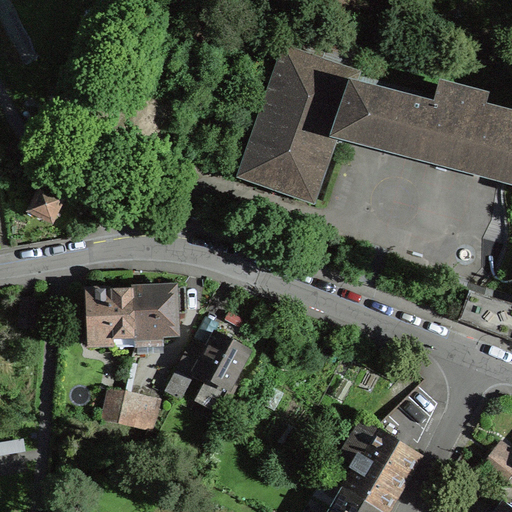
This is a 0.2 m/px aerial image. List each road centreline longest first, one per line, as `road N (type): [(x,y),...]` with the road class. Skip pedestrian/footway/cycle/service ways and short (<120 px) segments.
road 1 (residential): [(0,268),(147,245),(193,249),(486,364)]
road 2 (residential): [(408,511),(486,364)]
